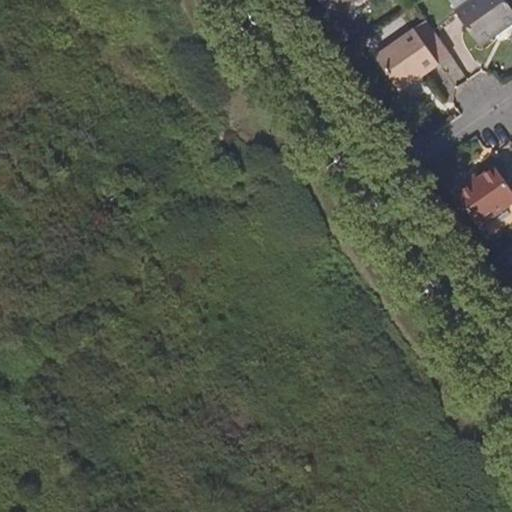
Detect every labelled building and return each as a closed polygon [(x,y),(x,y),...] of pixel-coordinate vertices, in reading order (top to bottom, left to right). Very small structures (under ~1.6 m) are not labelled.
[(321,0),(332,15),(353,0),(321,0)] [(499,27),(500,29),(511,21),(511,11),(504,0),(471,0),(455,12),(477,44),(491,35),(490,33),(499,27)] [(415,29),(439,63),(451,55),(427,21),(415,29)] [(376,57),(398,87),(422,71),(424,74),(439,63),(415,29),(376,57)] [(400,91),(424,74),(422,71),(398,87),(400,91)] [(478,177),(457,191),(480,224),(511,201),(511,190),(494,165),(478,177)] [(455,187),(457,191),(478,177),(475,173),(455,187)]
